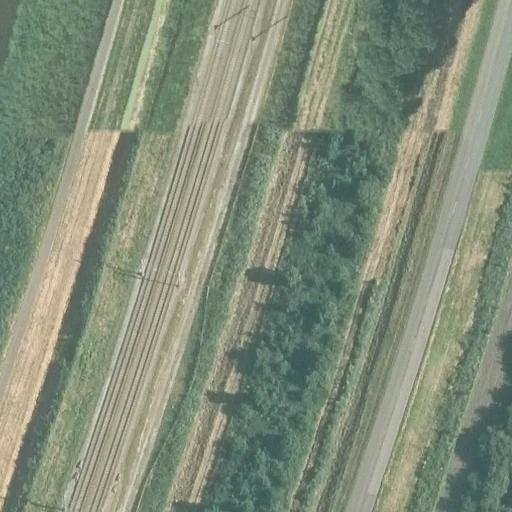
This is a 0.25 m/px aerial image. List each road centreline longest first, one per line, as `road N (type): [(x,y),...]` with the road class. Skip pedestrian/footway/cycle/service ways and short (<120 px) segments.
road 1 (track): [(129,511),(284,0)]
road 2 (tertiary): [(359,511),(511,4)]
road 3 (track): [(114,0),(0,401)]
